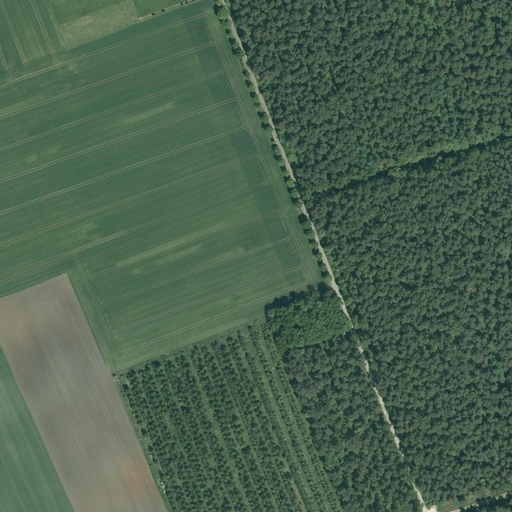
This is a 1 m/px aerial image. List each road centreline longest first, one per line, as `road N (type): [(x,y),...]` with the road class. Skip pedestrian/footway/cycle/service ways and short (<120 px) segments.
road 1 (unclassified): [(221,0),(427,511)]
road 2 (track): [(511,136),(301,199)]
road 3 (track): [(433,511),(511,365)]
